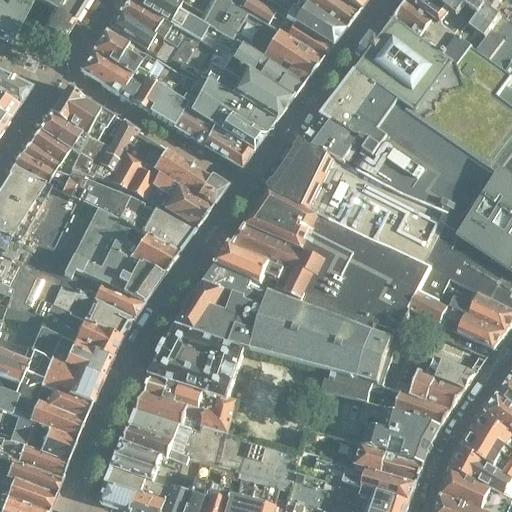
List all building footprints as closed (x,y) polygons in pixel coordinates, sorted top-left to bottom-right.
[(0,0),(0,40),(11,46),(34,2),(30,0),(0,0)] [(30,0),(34,2),(53,13),(74,26),(89,0),(30,0)] [(130,0),(129,3),(185,36),(198,44),(208,29),(198,23),(174,9),(176,4),(169,0),(130,0)] [(178,0),(197,11),(200,6),(205,9),(209,0),(178,0)] [(198,23),(208,29),(303,87),(319,64),(320,65),(323,62),(285,38),(228,7),(232,0),(231,0),(209,0),(205,9),(198,23)] [(233,0),(228,7),(285,38),(323,62),(331,51),(291,26),(250,0),(233,0)] [(290,0),(250,0),(291,26),(331,51),(344,34),(304,8),(303,8),(290,0)] [(290,0),(303,8),(304,8),(344,34),(345,33),(345,32),(356,17),(360,13),(339,0),(290,0)] [(339,0),(360,13),(369,0),(339,0)] [(411,1),(410,4),(457,38),(460,34),(463,36),(468,29),(469,28),(456,17),(432,0),(412,0),(412,1),(411,1)] [(469,28),(468,29),(472,32),(486,43),(478,53),(491,63),(506,44),(493,35),(504,20),(496,15),(505,0),(432,0),(456,17),(469,28)] [(124,9),(120,15),(163,42),(154,56),(165,64),(175,49),(185,36),(129,3),(124,9)] [(410,4),(397,22),(422,41),(460,68),(474,50),(478,53),(486,43),(472,32),(468,29),(463,36),(460,34),(457,38),(410,4)] [(74,26),(53,13),(42,34),(58,42),(63,45),(74,26)] [(120,15),(110,28),(114,32),(146,52),(154,56),(163,42),(120,15)] [(397,22),(396,22),(397,22),(358,74),(411,113),(409,115),(499,177),(511,160),(511,110),(499,100),(511,83),(511,78),(506,74),(491,63),(474,50),(460,68),(422,41),(397,22)] [(208,29),(198,44),(293,101),(302,89),(303,89),(304,88),(303,87),(208,29)] [(94,52),(93,54),(115,68),(131,79),(145,57),(128,46),(112,37),(107,34),(97,48),(96,47),(93,51),(94,52)] [(172,65),(170,69),(203,86),(206,83),(230,98),(273,123),(275,125),(293,101),(185,36),(168,63),(172,65)] [(82,70),(82,71),(83,71),(84,75),(83,75),(84,76),(118,97),(129,81),(140,87),(144,81),(156,64),(145,57),(131,79),(115,68),(93,54),(82,70)] [(271,126),(273,123),(230,98),(206,83),(203,86),(156,64),(144,81),(163,92),(172,99),(180,87),(198,98),(265,138),(273,137),(271,126)] [(511,78),(511,83),(499,100),(511,110),(511,66),(506,74),(511,78)] [(358,74),(323,119),(348,135),(349,134),(361,141),(360,142),(370,149),(364,157),(369,160),(359,173),(404,198),(464,224),(499,177),(409,115),(411,113),(358,74)] [(0,99),(18,109),(30,90),(0,75),(0,99)] [(129,81),(118,97),(130,105),(140,87),(129,81)] [(130,105),(148,115),(163,92),(144,81),(140,87),(130,105)] [(252,156),(265,138),(198,98),(180,87),(172,99),(186,108),(183,114),(214,131),(252,156)] [(68,91),(51,117),(81,135),(86,138),(94,124),(105,131),(112,118),(101,111),(68,91)] [(173,130),(183,114),(186,108),(172,99),(163,92),(148,115),(173,130)] [(0,119),(8,124),(18,109),(0,99),(0,119)] [(173,130),(203,148),(241,171),(252,156),(214,131),(183,114),(173,130)] [(51,117),(39,132),(70,153),(81,135),(51,117)] [(0,135),(8,124),(0,119),(0,135)] [(107,150),(122,124),(112,119),(105,131),(97,145),(89,141),(70,174),(84,179),(91,181),(107,150)] [(307,142),(305,145),(306,146),(337,162),(345,167),(346,166),(358,172),(359,173),(369,160),(364,157),(370,149),(360,142),(361,141),(349,134),(348,135),(323,119),(321,122),(323,124),(319,129),(321,130),(318,134),(317,133),(308,143),(307,142)] [(107,150),(91,181),(108,186),(125,156),(126,157),(138,135),(137,135),(138,134),(124,125),(122,124),(107,150)] [(39,132),(29,145),(59,168),(70,153),(39,132)] [(125,156),(108,186),(128,195),(140,172),(143,167),(144,165),(138,162),(151,144),(138,135),(126,157),(125,156)] [(144,167),(152,172),(151,173),(157,177),(172,187),(176,190),(177,189),(196,200),(195,201),(211,212),(212,210),(226,191),(225,191),(226,190),(224,189),(224,190),(214,183),(213,182),(213,183),(209,180),(165,153),(151,144),(138,162),(144,165),(144,167)] [(59,168),(29,145),(21,157),(54,174),(81,184),(84,179),(70,174),(59,168)] [(273,192),(272,193),(311,214),(337,162),(306,146),(305,145),(304,146),(304,147),(302,150),(301,150),(275,189),(276,189),(274,192),(273,192)] [(11,171),(12,171),(13,172),(12,172),(46,189),(53,192),(76,202),(85,185),(81,184),(54,174),(21,157),(11,171)] [(337,162),(311,214),(433,272),(420,293),(440,304),(450,283),(511,312),(511,282),(452,249),(464,224),(404,198),(359,173),(358,172),(346,166),(345,167),(337,162)] [(46,189),(12,172),(11,174),(12,174),(10,178),(9,177),(8,179),(9,180),(0,193),(0,196),(28,213),(35,202),(42,207),(51,191),(46,189)] [(140,172),(128,195),(141,202),(152,181),(140,172)] [(511,279),(511,175),(506,172),(465,223),(460,235),(453,249),(511,279)] [(172,187),(157,177),(151,189),(166,197),(172,187)] [(176,190),(162,213),(196,233),(197,231),(196,231),(210,212),(211,212),(195,201),(196,200),(177,189),(176,190)] [(272,193),(248,228),(234,249),(273,266),(273,267),(285,273),(286,273),(275,296),(373,334),(377,326),(401,335),(413,315),(409,312),(420,293),(433,272),(311,214),(272,193)] [(28,213),(0,196),(0,237),(7,241),(10,242),(28,213)] [(79,294),(86,280),(143,307),(162,279),(140,267),(139,269),(136,268),(135,269),(127,264),(127,263),(117,258),(123,245),(129,235),(51,196),(35,221),(22,243),(18,249),(20,250),(16,262),(62,283),(60,290),(77,298),(79,294)] [(145,238),(178,256),(178,257),(193,237),(187,233),(153,214),(146,225),(137,220),(143,209),(131,203),(120,227),(130,231),(140,237),(141,235),(145,238)] [(0,264),(9,269),(12,270),(16,262),(20,250),(18,249),(17,247),(7,241),(0,237),(0,264)] [(117,258),(127,263),(127,264),(135,269),(136,268),(139,269),(140,267),(162,279),(163,279),(162,278),(178,256),(145,238),(134,253),(123,245),(117,258)] [(220,269),(225,271),(263,288),(268,277),(280,283),(285,273),(273,267),(273,266),(234,249),(220,269)] [(82,323),(83,323),(121,341),(133,322),(93,303),(94,299),(83,294),(82,296),(79,294),(77,298),(60,290),(62,283),(16,262),(12,270),(9,269),(1,284),(15,289),(13,293),(3,318),(20,324),(39,331),(50,307),(69,317),(82,323)] [(0,286),(1,284),(9,269),(0,264),(0,286)] [(222,274),(217,271),(217,273),(207,286),(248,301),(246,305),(257,309),(266,313),(269,304),(249,296),(253,287),(222,274)] [(94,299),(93,303),(133,322),(143,307),(86,280),(79,294),(82,296),(83,294),(94,299)] [(511,312),(450,283),(440,304),(507,335),(511,327),(511,312)] [(271,294),(269,304),(266,313),(265,316),(256,313),(257,309),(246,305),(248,301),(207,286),(179,329),(247,352),(253,354),(329,374),(323,393),(347,399),(368,405),(372,392),(382,395),(384,389),(395,392),(413,341),(376,329),(374,334),(373,334),(275,296),(271,294)] [(0,297),(9,301),(12,293),(0,287),(0,297)] [(447,329),(459,335),(459,336),(486,348),(486,347),(494,352),(507,335),(440,304),(420,293),(409,312),(447,329)] [(73,344),(74,345),(111,362),(111,361),(111,360),(119,343),(120,343),(121,341),(83,323),(77,336),(62,330),(69,317),(50,307),(39,331),(73,344)] [(31,352),(34,353),(64,366),(102,381),(111,362),(74,345),(73,344),(39,331),(20,324),(12,344),(31,352)] [(153,378),(153,379),(169,385),(208,397),(208,399),(217,402),(217,401),(230,404),(231,400),(247,352),(179,329),(173,340),(172,339),(170,344),(164,341),(154,361),(159,364),(157,369),(153,377),(153,378)] [(102,381),(64,366),(34,353),(29,366),(26,374),(26,375),(19,393),(17,398),(16,400),(35,407),(36,403),(46,407),(52,391),(90,407),(91,406),(91,407),(102,381)] [(0,380),(19,387),(29,366),(0,354),(0,380)] [(435,360),(429,376),(429,378),(465,392),(476,376),(473,375),(435,360)] [(420,373),(411,396),(411,398),(452,413),(465,392),(429,378),(429,376),(420,373)] [(153,379),(146,395),(177,404),(189,408),(206,413),(215,410),(217,402),(208,399),(208,397),(169,385),(153,379)] [(511,380),(511,379),(500,396),(511,405),(511,380)] [(83,424),(90,407),(52,391),(46,407),(83,424)] [(76,443),(83,424),(46,407),(36,403),(35,407),(16,400),(17,398),(0,392),(0,413),(0,414),(29,423),(76,443)] [(402,392),(395,414),(442,428),(452,413),(411,398),(411,396),(402,392)] [(146,395),(138,413),(181,428),(199,433),(202,428),(203,424),(186,419),(189,408),(177,404),(146,395)] [(511,405),(500,396),(485,417),(488,417),(497,424),(511,435),(511,405)] [(203,424),(202,428),(228,436),(229,436),(239,402),(231,400),(230,404),(217,401),(217,402),(215,410),(206,413),(203,424)] [(368,405),(364,404),(359,425),(367,427),(370,418),(377,419),(380,409),(368,405)] [(381,429),(385,431),(432,447),(442,428),(395,414),(390,412),(386,411),(381,429)] [(138,413),(132,428),(175,443),(181,428),(138,413)] [(67,465),(76,443),(29,423),(0,414),(0,439),(17,446),(38,454),(67,466),(67,465)] [(483,420),(474,435),(503,456),(511,461),(511,459),(511,450),(508,448),(511,441),(511,440),(494,427),(485,420),(483,420)] [(363,446),(367,447),(389,454),(388,456),(424,466),(432,447),(385,431),(373,428),(368,427),(363,446)] [(125,444),(165,459),(169,461),(184,467),(188,468),(191,460),(182,457),(185,449),(175,445),(175,443),(132,428),(125,444)] [(229,436),(228,436),(202,428),(199,433),(181,428),(175,443),(175,445),(185,449),(182,457),(191,460),(188,468),(184,467),(180,478),(197,484),(198,481),(236,492),(240,481),(290,495),(302,457),(229,436)] [(474,435),(465,449),(495,469),(503,456),(474,435)] [(0,451),(0,460),(5,463),(11,465),(62,482),(62,480),(67,466),(38,454),(17,446),(17,447),(8,444),(3,444),(0,451)] [(125,444),(115,471),(148,483),(155,485),(165,459),(125,444)] [(355,467),(368,471),(417,485),(424,466),(388,456),(389,454),(367,447),(361,447),(355,467)] [(465,449),(454,471),(492,491),(505,498),(506,497),(511,499),(511,479),(502,474),(495,469),(465,449)] [(343,484),(362,490),(364,491),(411,504),(417,485),(368,471),(306,454),(299,472),(343,484)] [(511,461),(502,474),(511,479),(511,459),(511,461)] [(11,465),(5,479),(5,480),(13,483),(56,498),(61,483),(62,482),(11,465)] [(114,472),(109,485),(144,497),(144,496),(169,503),(173,492),(155,485),(148,483),(115,471),(115,472),(114,472)] [(453,473),(443,498),(483,511),(510,511),(511,509),(511,499),(506,497),(505,498),(492,491),(454,471),(453,473)] [(197,483),(193,494),(187,511),(206,511),(210,502),(203,499),(209,485),(201,482),(200,484),(197,483)] [(13,483),(5,502),(32,511),(49,511),(55,499),(55,500),(56,498),(13,483)] [(102,501),(102,502),(102,503),(103,502),(105,506),(104,506),(105,508),(107,507),(115,510),(114,511),(116,511),(120,511),(165,511),(169,503),(144,496),(144,497),(109,485),(108,486),(109,487),(103,501),(102,501)] [(234,498),(233,502),(229,511),(278,511),(279,509),(255,503),(258,491),(244,486),(241,500),(234,498)] [(169,503),(165,511),(187,511),(193,494),(174,489),(173,492),(169,503)] [(211,498),(210,502),(206,511),(229,511),(233,502),(234,498),(235,493),(223,490),(221,500),(211,498)] [(408,511),(411,504),(364,491),(361,500),(373,503),(369,511),(408,511)] [(442,498),(438,511),(483,511),(443,498),(442,498)] [(1,511),(32,511),(5,502),(1,500),(0,502),(0,511),(2,511),(1,511)]
